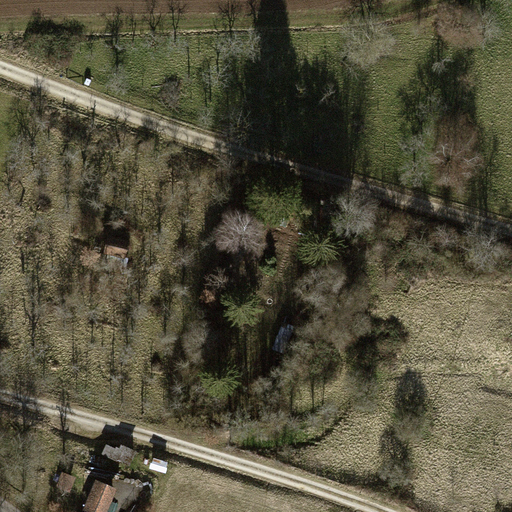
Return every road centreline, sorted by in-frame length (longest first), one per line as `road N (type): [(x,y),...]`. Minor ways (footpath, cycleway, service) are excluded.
road 1 (track): [(0,65),(136,117),(511,229)]
road 2 (track): [(417,0),(369,15),(0,29)]
road 3 (track): [(0,392),(385,511)]
